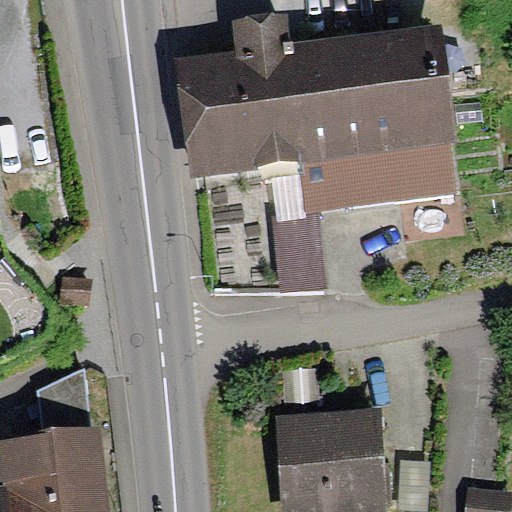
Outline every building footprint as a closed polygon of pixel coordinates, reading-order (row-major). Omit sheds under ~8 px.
[(236,69),(180,75),(193,189),(307,176),(313,223),(453,207),(434,45),(289,63),(285,29),(232,35),(236,69)] [(90,281),(65,278),(63,300),(88,303),(90,281)] [(386,511),(384,424),(278,426),(280,511),(386,511)] [(0,475),(3,499),(0,499),(0,511),(110,511),(103,441),(0,452),(0,475)] [(511,511),(511,505),(476,503),(475,511),(511,511)]
